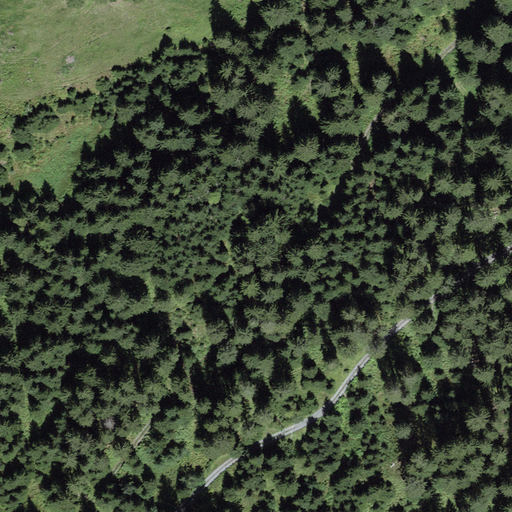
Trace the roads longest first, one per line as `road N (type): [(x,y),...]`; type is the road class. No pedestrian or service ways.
road 1 (track): [(486,0),(432,69),(379,112),(317,226),(279,255),(230,329),(80,511)]
road 2 (track): [(179,511),(242,452),(324,410),(393,328),(511,247)]
